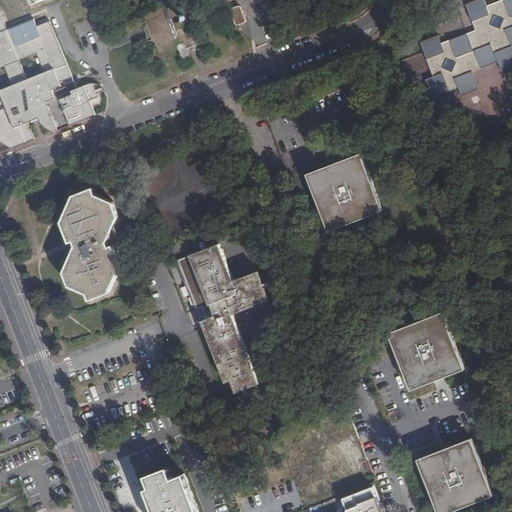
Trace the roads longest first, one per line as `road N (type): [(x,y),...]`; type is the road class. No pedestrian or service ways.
road 1 (residential): [(0,171),(356,32),(387,0)]
road 2 (residential): [(41,379),(177,329),(158,269)]
